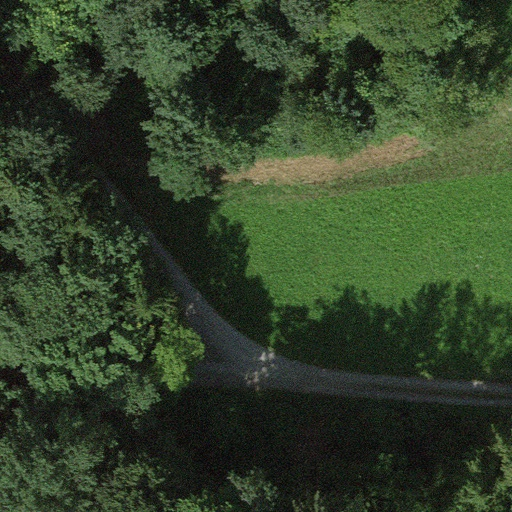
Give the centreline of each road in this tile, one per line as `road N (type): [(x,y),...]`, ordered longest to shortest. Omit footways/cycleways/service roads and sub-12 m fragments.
road 1 (track): [(0,50),(156,269),(255,374),(511,389)]
road 2 (track): [(255,374),(0,366)]
